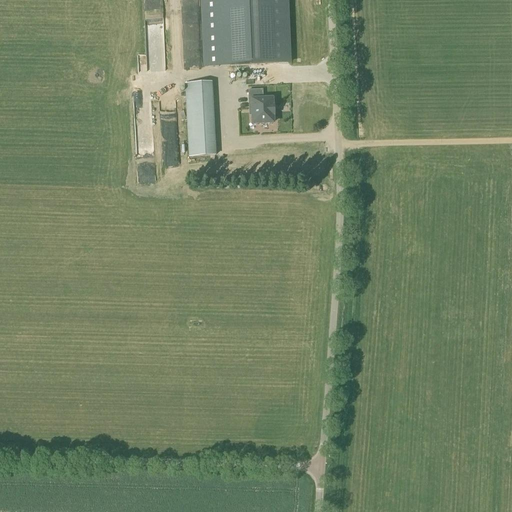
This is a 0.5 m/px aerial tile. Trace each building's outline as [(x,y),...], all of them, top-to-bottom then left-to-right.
[(203,69),(247,67),(244,0),(201,0),(204,59),(203,59),(203,69)] [(151,65),(166,65),(164,21),(149,22),(151,65)] [(215,156),(211,84),(184,85),(186,123),(188,123),(190,157),(215,156)] [(251,104),(252,126),(273,125),(272,118),(274,118),(273,109),(272,109),(272,101),(263,101),(262,91),(248,92),(249,104),(251,104)] [(154,132),(144,133),(145,150),(155,149),(154,132)]
